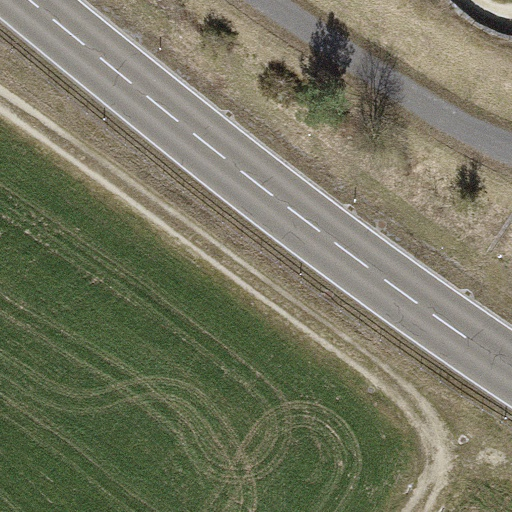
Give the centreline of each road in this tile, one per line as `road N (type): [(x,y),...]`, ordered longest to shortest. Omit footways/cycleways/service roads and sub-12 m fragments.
road 1 (track): [(0,103),(511,452)]
road 2 (secondary): [(29,0),(376,275),(511,368)]
road 3 (track): [(269,0),(454,122),(511,146)]
